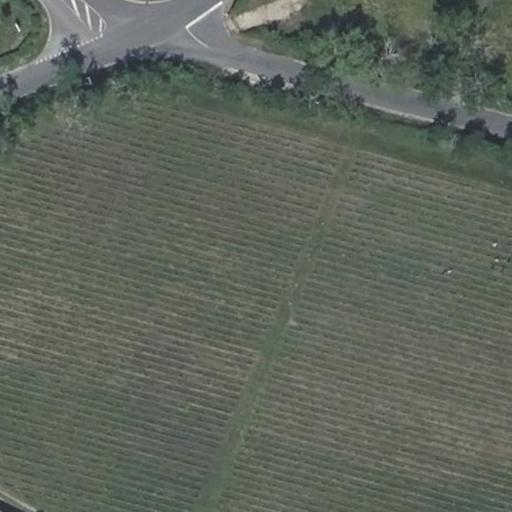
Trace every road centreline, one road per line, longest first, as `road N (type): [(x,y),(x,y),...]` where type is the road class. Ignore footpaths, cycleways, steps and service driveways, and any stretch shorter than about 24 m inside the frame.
road 1 (residential): [(161,26),(188,26),(330,84),(511,130)]
road 2 (tertiary): [(0,87),(161,26)]
